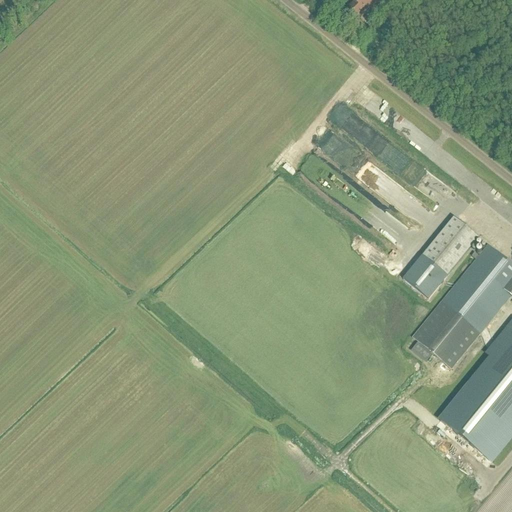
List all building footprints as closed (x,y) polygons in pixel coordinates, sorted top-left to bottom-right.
[(349,0),(354,5),(346,13),(355,24),(382,0),(349,0)] [(368,107),(395,129),(400,124),(404,127),(409,120),(379,95),(368,107)] [(397,168),(406,157),(356,118),(348,128),(365,142),(369,137),(375,141),(370,147),(397,168)] [(410,143),(436,162),(436,139),(430,147),(430,141),(433,137),(417,125),(412,125),(412,129),(409,134),(408,139),(413,139),(410,143)] [(340,135),(328,147),(348,166),(359,154),(340,135)] [(447,198),(437,191),(433,197),(453,211),(462,199),(451,192),(447,198)] [(454,220),(404,282),(428,302),(478,239),(454,220)] [(394,250),(398,257),(403,254),(400,247),(394,250)] [(481,335),(511,298),(511,299),(511,267),(488,247),(413,339),(452,370),(481,335)] [(511,439),(511,327),(486,358),(491,362),(441,423),(491,465),(511,439)] [(327,495),(334,490),(329,482),(321,487),(327,495)]
